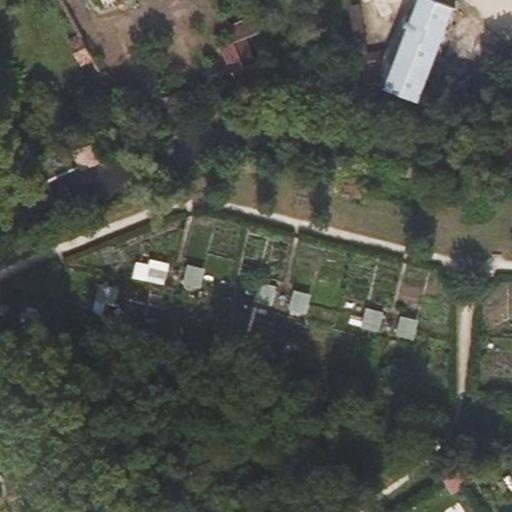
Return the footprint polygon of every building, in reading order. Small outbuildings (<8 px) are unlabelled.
[(457,8),(437,0),(420,0),(396,64),(385,62),(384,86),(421,101),(457,8)] [(228,25),(258,95),(281,84),(271,57),(257,63),(245,38),(261,31),(254,15),(228,25)] [(340,86),(353,88),(358,64),(345,62),(340,86)] [(220,109),(237,102),(232,90),(216,98),(220,109)] [(112,296),(116,280),(104,277),(100,293),(112,296)] [(223,312),(230,312),(232,313),(234,298),(225,297),(223,312)] [(239,316),(230,312),(223,329),(232,333),(239,316)] [(151,352),(166,357),(169,342),(154,339),(151,352)] [(286,348),(281,357),(294,360),(298,353),(286,348)] [(472,469),(466,460),(454,468),(460,477),(472,469)] [(460,477),(454,468),(442,475),(448,485),(460,477)]
